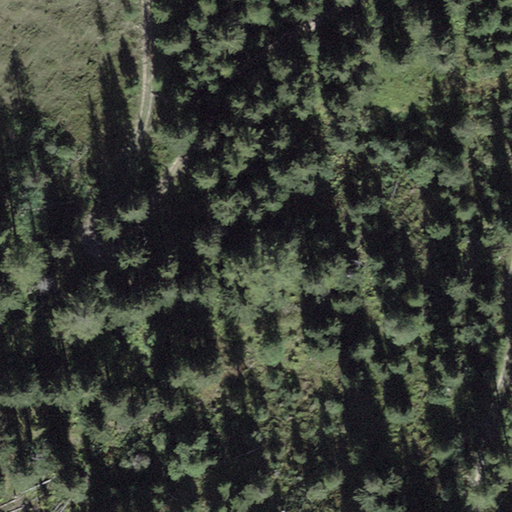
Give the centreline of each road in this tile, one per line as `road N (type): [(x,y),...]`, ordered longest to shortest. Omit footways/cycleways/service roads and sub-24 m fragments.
road 1 (track): [(146,0),(142,119),(84,242),(90,257),(110,259),(293,38),(347,0)]
road 2 (track): [(511,349),(468,511)]
